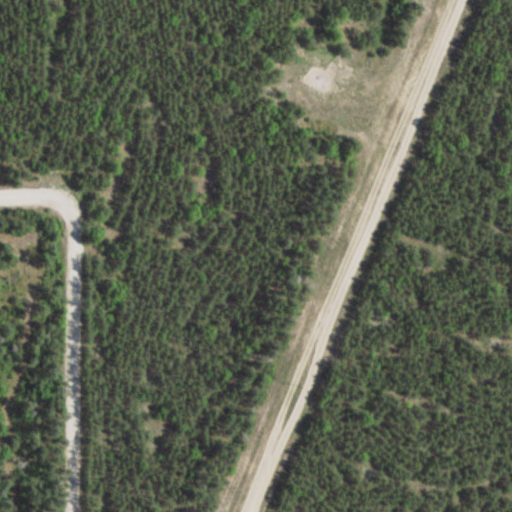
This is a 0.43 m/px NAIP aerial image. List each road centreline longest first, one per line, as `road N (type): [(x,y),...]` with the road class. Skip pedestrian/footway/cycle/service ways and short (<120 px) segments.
road 1 (residential): [(256,511),(462,0)]
road 2 (residential): [(76,511),(75,221),(52,195),(0,195)]
